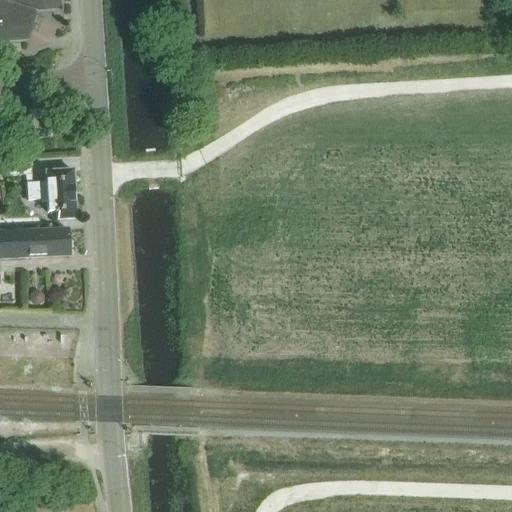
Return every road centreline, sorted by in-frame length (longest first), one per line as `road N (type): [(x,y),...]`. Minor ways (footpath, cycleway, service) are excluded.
road 1 (tertiary): [(112,511),(93,80)]
road 2 (track): [(511,494),(322,490),(276,501),(265,511)]
